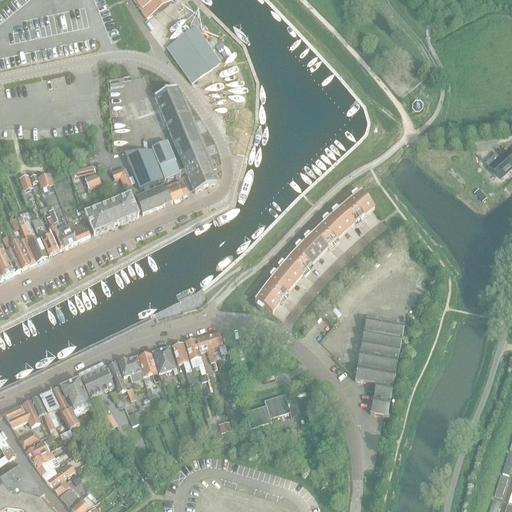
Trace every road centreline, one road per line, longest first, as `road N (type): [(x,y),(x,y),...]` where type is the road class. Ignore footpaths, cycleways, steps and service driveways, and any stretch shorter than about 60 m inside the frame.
road 1 (tertiary): [(0,301),(224,191),(226,151),(196,100),(160,63)]
road 2 (residential): [(213,320),(216,301),(336,187),(410,136),(405,117)]
road 3 (tertiary): [(355,511),(351,417),(325,375),(277,337),(213,320)]
road 4 (tertiary): [(0,408),(213,320)]
road 5 (residential): [(446,511),(511,315)]
road 6 (tertiary): [(0,78),(128,54)]
